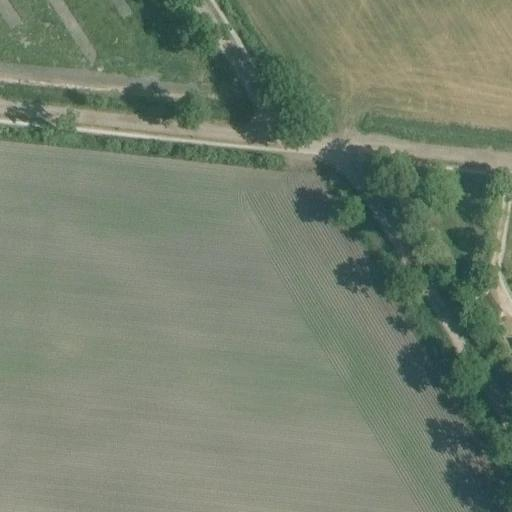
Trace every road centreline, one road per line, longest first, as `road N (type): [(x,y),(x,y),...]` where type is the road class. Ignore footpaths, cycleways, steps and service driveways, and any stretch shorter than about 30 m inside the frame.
road 1 (track): [(511,158),(0,106)]
road 2 (track): [(511,425),(335,139)]
road 3 (track): [(280,135),(194,0)]
